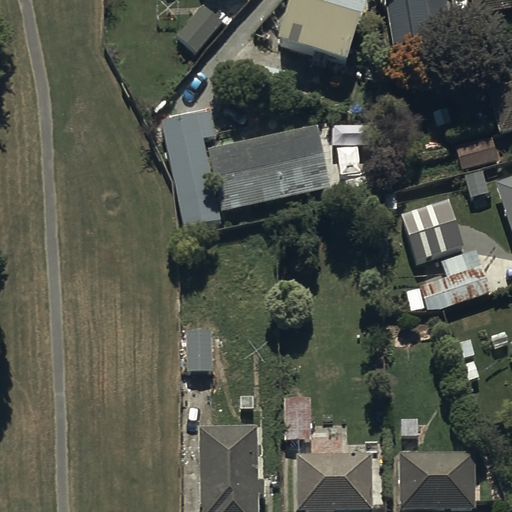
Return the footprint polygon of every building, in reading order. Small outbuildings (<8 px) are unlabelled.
[(290,12),(277,55),(346,76),(366,9),(336,0),(326,0),(321,21),(290,12)] [(425,0),(412,0),(383,3),(389,54),(432,50),(431,46),(454,43),(450,9),(427,12),(425,0)] [(511,0),(468,0),(473,21),(511,13),(511,0)] [(204,11),(177,42),(197,60),(224,29),(204,11)] [(291,81),(282,79),(259,72),(253,92),(300,105),(303,95),(288,91),(291,81)] [(511,79),(485,86),(499,141),(511,137),(511,79)] [(209,155),(223,219),(330,196),(317,133),(209,155)] [(492,143),(455,151),(460,175),(498,167),(492,143)] [(511,189),(496,194),(511,243),(511,189)] [(448,201),(401,216),(416,265),(463,250),(448,201)] [(407,318),(441,316),(490,299),(476,256),(443,267),(447,279),(399,296),(407,318)] [(511,295),(488,304),(498,332),(511,327),(511,295)] [(215,335),(188,335),(188,382),(215,382),(215,335)] [(257,434),(199,435),(199,511),(257,511),(258,501),(265,501),(264,488),(257,488),(257,434)] [(343,438),(310,439),(311,461),(295,461),(296,511),(371,511),(370,463),(343,463),(343,438)] [(474,511),(473,460),(398,461),(399,511),(474,511)]
